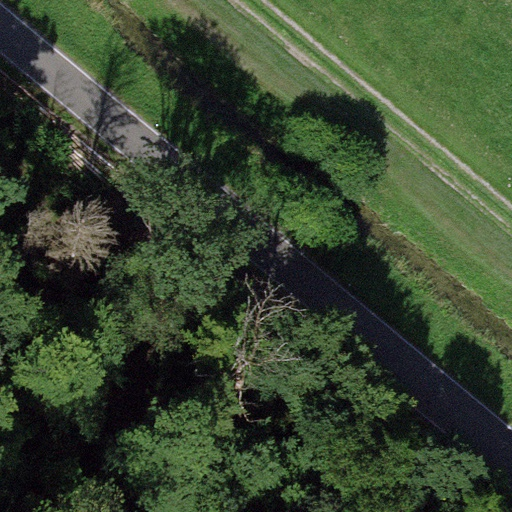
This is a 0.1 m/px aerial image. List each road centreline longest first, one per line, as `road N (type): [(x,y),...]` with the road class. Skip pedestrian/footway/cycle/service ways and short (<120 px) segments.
road 1 (unclassified): [(0,6),(511,447)]
road 2 (track): [(259,0),(511,211)]
